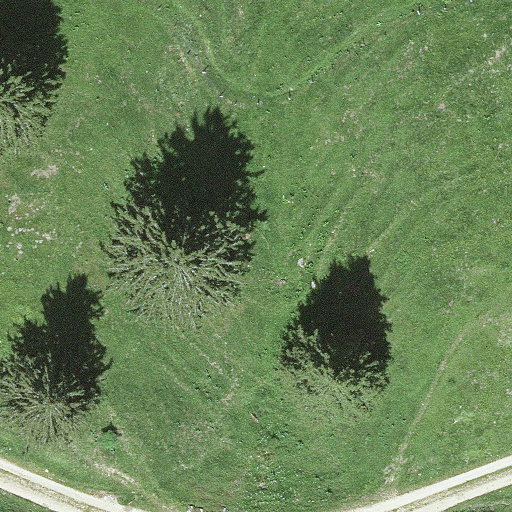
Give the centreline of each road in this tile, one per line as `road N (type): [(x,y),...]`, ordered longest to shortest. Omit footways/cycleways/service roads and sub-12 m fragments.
road 1 (track): [(0,462),(137,511)]
road 2 (track): [(397,511),(511,469)]
